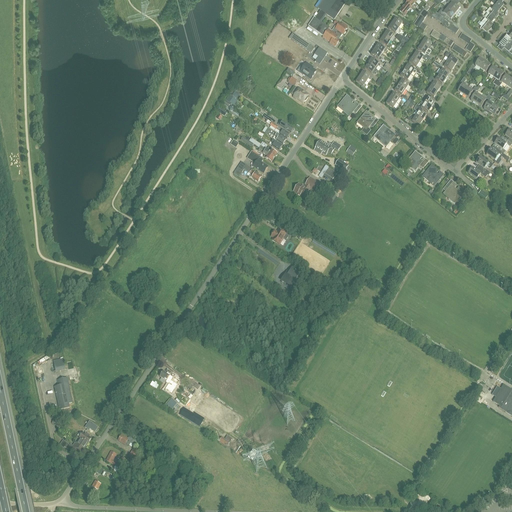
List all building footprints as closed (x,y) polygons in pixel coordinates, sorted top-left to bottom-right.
[(314,17),(308,26),(323,36),(323,38),(330,43),(330,44),(335,47),(339,41),(336,39),(338,36),(332,31),(329,29),(330,28),(321,22),(326,15),(336,0),(322,0),(317,8),(321,10),(315,18),(314,17)] [(345,0),(336,0),(326,15),(334,20),(347,1),(345,0)] [(411,8),(416,3),(413,0),(409,0),(409,1),(408,1),(407,2),(407,3),(406,4),(411,8)] [(424,10),(426,11),(429,8),(433,4),(429,0),(428,0),(426,3),(428,5),(424,10)] [(453,5),(455,2),(452,0),(449,0),(447,3),(450,5),(448,8),(455,14),(459,9),(453,5)] [(497,0),(493,0),(491,2),(495,6),(492,10),(497,14),(504,5),(502,3),(502,4),(497,0)] [(405,16),(411,8),(406,4),(404,6),(403,6),(403,7),(403,8),(400,12),(405,16)] [(451,19),(455,14),(448,8),(445,11),(442,9),(438,14),(441,16),(443,17),(444,18),(446,15),(451,19)] [(492,10),(490,8),(483,17),(492,24),(499,16),(497,14),(492,10)] [(423,11),(419,15),(420,16),(424,19),(426,17),(427,16),(429,13),(426,11),(425,13),(423,11)] [(494,26),(492,24),(483,17),(485,19),(479,25),(481,27),(480,29),(487,34),(494,26)] [(392,24),(399,29),(403,23),(395,19),(392,24)] [(332,31),(338,36),(340,37),(342,34),(343,34),(344,34),(346,32),(345,31),(347,28),(348,27),(342,23),(341,24),(340,23),(339,23),(336,21),(334,24),(336,25),(332,31)] [(396,34),(399,29),(392,24),(388,29),(396,34)] [(383,37),(390,42),(394,36),(387,32),(383,37)] [(293,33),(289,39),(311,54),(315,48),(293,33)] [(409,41),(404,37),(397,35),(396,36),(408,43),(409,41)] [(406,46),(408,43),(396,36),(395,38),(400,43),(403,44),(406,46)] [(509,38),(507,36),(499,45),(509,53),(510,53),(509,52),(511,48),(511,47),(511,48),(511,47),(511,40),(509,38)] [(389,44),(390,42),(383,37),(380,42),(389,48),(391,46),(389,44)] [(421,45),(428,49),(432,44),(425,39),(421,45)] [(374,50),(382,55),(384,52),(386,54),(387,51),(378,45),(374,50)] [(431,51),(428,49),(421,45),(418,50),(422,53),(421,54),(424,56),(428,59),(430,60),(431,58),(428,56),(431,51)] [(319,48),(315,54),(323,60),(327,53),(319,48)] [(394,53),(399,57),(403,50),(400,48),(398,52),(395,50),(394,53)] [(380,57),(382,55),(374,50),(371,55),(380,61),(382,59),(380,57)] [(424,56),(423,57),(416,52),(413,58),(420,62),(422,59),(426,62),(428,59),(424,56)] [(458,61),(453,58),(453,56),(447,52),(445,55),(445,57),(449,59),(447,62),(455,67),(458,61)] [(416,68),(420,62),(413,58),(409,63),(416,68)] [(480,69),(485,62),(480,58),(475,66),(480,69)] [(381,65),(379,64),(372,59),(370,61),(369,61),(368,61),(367,63),(367,64),(368,64),(376,70),(378,67),(380,68),(381,65)] [(447,62),(444,67),(451,72),(455,67),(447,62)] [(487,73),(486,73),(490,65),(485,62),(480,69),(484,72),(482,76),(484,78),(487,73)] [(307,63),(301,72),(311,79),(316,71),(312,69),(313,68),(307,63)] [(378,70),(376,70),(368,64),(365,69),(374,76),(374,75),(376,76),(377,74),(376,73),(378,70)] [(472,65),(467,74),(469,75),(475,67),(472,65)] [(412,67),(412,68),(407,66),(404,71),(411,76),(413,73),(415,74),(416,73),(420,75),(422,73),(420,72),(416,70),(412,67)] [(493,78),(498,70),(493,67),(488,74),(487,73),(484,78),(486,79),(489,75),(493,78)] [(439,75),(446,80),(449,75),(442,70),(439,75)] [(500,82),(499,81),(503,74),(498,70),(493,78),(496,80),(493,84),(497,86),(500,82)] [(408,81),(411,76),(404,71),(400,76),(408,81)] [(372,78),(370,77),(363,72),(360,77),(367,82),(368,79),(370,80),(371,80),(372,78)] [(442,85),(446,80),(439,75),(435,80),(442,85)] [(506,86),(511,79),(506,76),(500,84),(499,83),(500,82),(497,86),(499,88),(500,86),(501,87),(503,84),(506,86)] [(365,85),(367,82),(360,77),(356,83),(362,86),(361,88),(364,90),(367,86),(365,85)] [(289,82),(288,82),(294,86),(296,82),(291,78),(291,79),(289,78),(287,81),(289,82)] [(463,95),(468,88),(465,86),(466,85),(464,83),(466,80),(464,78),(458,86),(460,88),(458,92),(463,95)] [(410,84),(409,85),(402,80),(398,86),(405,90),(408,86),(412,89),(414,87),(410,84)] [(430,88),(437,93),(441,88),(434,83),(430,88)] [(403,95),(405,90),(398,86),(395,91),(402,96),(401,97),(405,100),(407,98),(403,95)] [(303,103),(304,101),(305,101),(306,101),(308,98),(308,97),(307,97),(308,95),(302,91),(302,90),(299,88),(293,97),(296,99),(297,99),(303,103)] [(434,98),(437,93),(430,88),(427,93),(434,98)] [(468,88),(463,95),(468,99),(473,91),(468,88)] [(228,95),(233,98),(236,93),(232,90),(228,95)] [(481,96),(482,94),(479,92),(478,92),(477,94),(476,93),(471,100),(476,104),(481,96)] [(401,97),(400,98),(393,93),(389,99),(397,103),(400,99),(404,102),(405,100),(401,97)] [(228,95),(224,100),(233,106),(237,100),(233,98),(228,95)] [(356,103),(347,96),(338,107),(349,116),(353,112),(356,114),(362,107),(356,102),(356,103)] [(481,96),(476,104),(481,107),(486,100),(481,96)] [(424,103),(432,108),(435,103),(428,98),(424,103)] [(393,109),(397,103),(389,99),(386,104),(393,109)] [(432,108),(424,103),(424,102),(422,105),(422,106),(419,105),(419,106),(417,105),(416,107),(421,110),(421,109),(428,113),(432,108)] [(488,114),(494,105),(489,102),(484,109),(486,110),(485,111),(486,112),(488,114)] [(499,109),(494,105),(488,114),(491,115),(492,115),(492,114),(494,116),(496,113),(499,114),(501,110),(499,109)] [(420,111),(421,110),(416,107),(414,110),(418,113),(416,116),(423,121),(427,116),(420,111)] [(371,130),(368,128),(370,125),(373,128),(379,121),(376,118),(375,119),(367,112),(357,123),(363,128),(361,131),(367,135),(371,130)] [(263,117),(272,123),(274,120),(265,114),(263,117)] [(420,126),(423,121),(416,116),(414,119),(413,118),(412,118),(411,119),(409,117),(407,120),(416,126),(417,125),(420,126)] [(291,133),(294,129),(281,121),(278,125),(285,129),(291,133)] [(282,133),(280,135),(287,139),(290,135),(272,123),(270,126),(282,133)] [(392,144),(398,136),(393,132),(392,133),(383,126),(374,137),(386,146),(390,141),(392,144)] [(286,141),(280,136),(268,129),(265,133),(270,137),(272,135),(278,139),(277,141),(283,145),(286,141)] [(282,146),(271,139),(264,134),(262,137),(268,142),(269,141),(274,145),(273,147),(279,151),(282,146)] [(254,145),(250,141),(243,137),(240,140),(252,148),(254,145)] [(502,137),(501,139),(499,138),(497,140),(496,139),(494,143),(494,144),(498,146),(496,149),(503,154),(505,151),(503,149),(505,147),(507,145),(510,147),(511,144),(511,143),(505,139),(502,137)] [(260,149),(274,158),(277,154),(271,150),(270,152),(261,146),(261,145),(251,139),(250,141),(254,145),(260,149)] [(239,143),(234,140),(230,145),(236,148),(239,143)] [(322,147),(325,143),(320,140),(315,149),(314,150),(321,155),(322,153),(324,149),(322,147)] [(325,155),(328,152),(331,154),(335,148),(338,151),(341,146),(334,141),(330,147),(325,143),(322,147),(324,149),(322,153),(325,155)] [(356,151),(350,147),(346,152),(352,156),(356,151)] [(271,162),(274,158),(260,149),(259,151),(264,154),(263,155),(263,156),(264,157),(271,162)] [(503,154),(496,149),(494,151),(491,149),(487,155),(495,160),(494,161),(498,165),(501,161),(501,159),(500,159),(502,157),(507,161),(509,158),(504,154),(503,154)] [(264,159),(255,154),(252,152),(247,158),(256,164),(254,167),(264,174),(268,168),(261,163),(264,159)] [(406,163),(415,170),(419,166),(423,169),(429,162),(425,158),(424,159),(415,152),(406,163)] [(489,161),(488,163),(480,157),(476,163),(479,165),(478,168),(488,175),(488,176),(490,173),(484,169),(486,167),(489,168),(491,168),(493,164),(489,161)] [(348,166),(339,160),(335,166),(344,172),(348,166)] [(242,172),(244,169),(251,174),(249,177),(251,179),(255,181),(256,180),(258,182),(261,177),(258,175),(259,174),(255,171),(254,172),(251,171),(252,169),(242,162),(234,174),(239,177),(242,172)] [(423,177),(432,184),(433,182),(436,184),(443,175),(432,166),(423,177)] [(328,168),(325,174),(333,179),(337,174),(328,168)] [(488,175),(478,168),(476,170),(472,168),(468,173),(476,180),(481,174),(486,178),(488,175)] [(294,191),(301,195),(304,197),(306,193),(310,188),(315,191),(319,184),(310,178),(306,185),(307,186),(305,189),(298,185),(294,191)] [(455,204),(455,203),(464,192),(459,188),(457,190),(454,188),(456,184),(451,180),(443,189),(446,192),(444,194),(449,198),(449,199),(449,200),(454,204),(455,204)] [(332,190),(324,202),(331,205),(338,194),(332,190)] [(488,196),(481,190),(479,194),(486,199),(488,196)] [(270,216),(268,220),(267,221),(277,227),(280,222),(270,216)] [(277,233),(275,231),(274,232),(273,232),(272,232),(271,234),(271,235),(272,235),(272,236),(276,239),(275,242),(279,245),(283,238),(286,240),(288,237),(285,235),(286,235),(279,230),(277,233)] [(288,274),(296,279),(297,278),(302,270),(299,268),(297,271),(295,270),(297,267),(294,265),(288,274)] [(296,279),(288,274),(287,276),(285,275),(282,280),(292,286),(294,283),(296,284),(299,281),(297,278),(296,279)] [(312,283),(309,287),(320,294),(323,290),(312,283)] [(65,368),(64,360),(54,362),(55,370),(65,368)] [(160,377),(166,381),(165,384),(175,391),(181,382),(176,379),(177,379),(177,378),(176,378),(176,377),(175,377),(174,377),(174,378),(170,376),(171,374),(171,373),(170,372),(169,372),(168,373),(167,372),(166,373),(163,371),(160,377)] [(68,378),(58,380),(59,386),(55,387),(60,410),(70,408),(69,404),(73,403),(68,378)] [(511,413),(511,415),(511,416),(511,390),(504,385),(498,394),(493,402),(499,406),(498,407),(506,412),(507,410),(511,413)] [(172,399),(167,404),(175,411),(179,406),(172,399)] [(184,408),(180,415),(190,422),(199,427),(205,419),(195,414),(195,415),(184,408)] [(52,418),(55,420),(52,424),(59,429),(62,425),(58,422),(59,419),(53,416),(52,418)] [(81,454),(88,444),(92,438),(89,437),(90,436),(90,435),(88,434),(87,434),(86,435),(83,433),(79,438),(81,439),(77,444),(77,443),(74,444),(73,446),(70,445),(70,446),(63,441),(60,446),(64,449),(65,447),(67,449),(68,448),(75,453),(77,450),(74,449),(75,447),(79,450),(78,452),(81,454)] [(128,438),(122,434),(118,441),(125,445),(125,444),(129,446),(129,445),(132,447),(136,441),(133,440),(133,439),(129,437),(128,438)] [(134,460),(139,452),(134,449),(129,457),(134,460)] [(116,462),(113,461),(116,455),(111,452),(106,461),(111,464),(115,465),(116,462)] [(122,468),(126,460),(122,458),(118,466),(122,468)] [(101,484),(95,481),(92,487),(98,490),(101,484)] [(182,488),(180,488),(177,487),(176,490),(175,500),(183,501),(184,489),(182,488)]
